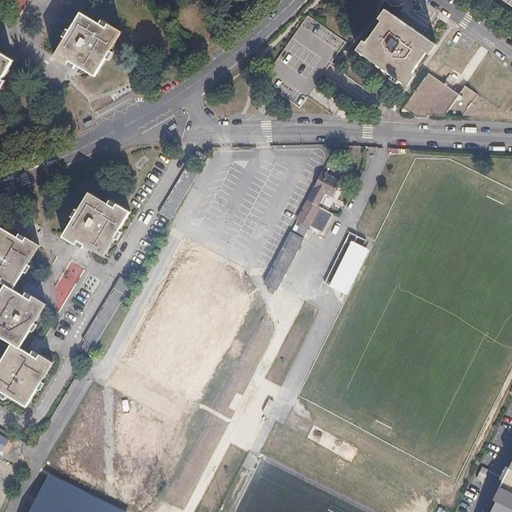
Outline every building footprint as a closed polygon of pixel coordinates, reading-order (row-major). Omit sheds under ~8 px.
[(428,52),(435,42),(385,10),(379,19),(383,22),(365,47),(361,44),(354,53),(406,89),(414,74),(409,72),(424,49),(428,52)] [(54,57),(67,64),(70,60),(76,64),(95,76),(105,58),(110,51),(121,32),(108,25),(106,28),(99,24),(81,13),(70,31),(66,38),(54,57)] [(320,83),(317,81),(336,54),(344,42),(307,15),(261,81),(298,107),(314,84),(317,86),(320,83)] [(0,81),(1,79),(13,61),(0,53),(0,81)] [(70,60),(67,64),(74,68),(76,64),(70,60)] [(416,117),(427,118),(426,115),(443,116),(458,94),(454,91),(449,88),(455,80),(449,75),(443,84),(427,73),(400,111),(404,114),(406,111),(416,117)] [(458,94),(443,116),(461,117),(476,95),(464,86),(458,94)] [(169,220),(201,167),(199,166),(205,155),(197,150),(190,161),(189,160),(158,212),(169,220)] [(340,181),(321,170),(305,197),(319,205),(324,194),(332,196),(340,181)] [(77,239),(84,243),(102,255),(114,237),(118,230),(129,212),(116,203),(114,207),(107,204),(89,192),(78,210),(74,217),(62,236),(75,244),(77,239)] [(319,205),(305,197),(294,219),(309,226),(319,205)] [(332,214),(319,205),(309,226),(321,232),(332,214)] [(309,226),(294,219),(261,283),(275,291),(309,226)] [(0,280),(5,284),(12,288),(23,270),(27,264),(38,245),(25,237),(23,240),(16,237),(0,226),(0,280)] [(349,232),(324,283),(345,293),(367,249),(362,246),(365,240),(349,232)] [(81,248),(84,243),(77,239),(75,244),(81,248)] [(142,367),(125,360),(71,459),(156,500),(207,394),(218,400),(240,358),(217,344),(247,285),(184,252),(148,316),(163,327),(142,367)] [(84,341),(93,346),(97,341),(130,284),(119,277),(81,339),(84,341)] [(23,295),(12,288),(5,284),(0,291),(0,335),(12,343),(18,347),(27,332),(30,329),(34,322),(35,319),(45,303),(32,295),(30,299),(23,295)] [(79,350),(88,355),(90,353),(93,346),(84,341),(79,350)] [(30,354),(18,347),(12,343),(1,360),(0,361),(0,390),(7,394),(26,406),(36,387),(40,381),(52,362),(39,354),(36,358),(30,354)] [(511,511),(511,461),(493,499),(496,501),(490,511),(511,511)] [(112,511),(51,481),(34,511),(112,511)]
